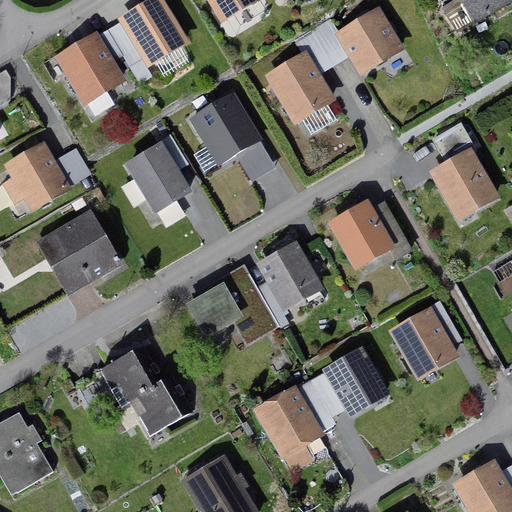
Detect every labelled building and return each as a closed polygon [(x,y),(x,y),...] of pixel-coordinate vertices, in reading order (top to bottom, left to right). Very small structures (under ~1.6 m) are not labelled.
[(255,0),(208,0),(222,22),(256,1),(255,0)] [(479,21),(511,1),(511,0),(459,0),(460,1),(461,0),(467,0),(479,19),(478,20),(479,21)] [(156,2),(122,23),(148,66),(182,45),(156,2)] [(376,16),(339,38),(361,75),(398,52),(376,16)] [(85,104),(119,84),(93,41),(59,62),(85,104)] [(303,60),(269,80),(295,123),(329,102),(303,60)] [(219,167),(258,144),(230,98),(192,121),(219,167)] [(433,176),(455,216),(471,207),(473,211),(493,200),(468,156),(474,153),(460,126),(433,142),(448,168),(433,176)] [(32,211),(64,192),(40,150),(8,169),(32,211)] [(128,169),(155,214),(186,195),(159,150),(128,169)] [(332,227),(355,268),(388,250),(394,261),(409,253),(401,239),(387,247),(364,208),(332,227)] [(71,291),(118,264),(91,217),(44,244),(71,291)] [(300,294),(314,286),(293,250),(260,268),(284,310),(303,299),(300,294)] [(273,317),(249,275),(192,308),(207,335),(238,318),(246,332),(273,317)] [(452,359),(428,315),(393,335),(418,379),(452,359)] [(170,379),(161,384),(154,371),(141,349),(99,374),(86,381),(74,389),(90,417),(116,402),(110,392),(117,388),(126,404),(119,408),(120,410),(135,401),(145,416),(138,420),(148,439),(191,414),(179,395),(170,379)] [(389,399),(361,349),(323,371),(351,421),(389,399)] [(317,437),(292,394),(257,414),(282,457),(317,437)] [(0,468),(15,495),(52,474),(18,415),(0,425),(0,468)] [(238,492),(220,461),(183,484),(199,511),(251,511),(239,491),(238,492)] [(511,511),(511,503),(491,467),(456,488),(470,511),(511,511)]
